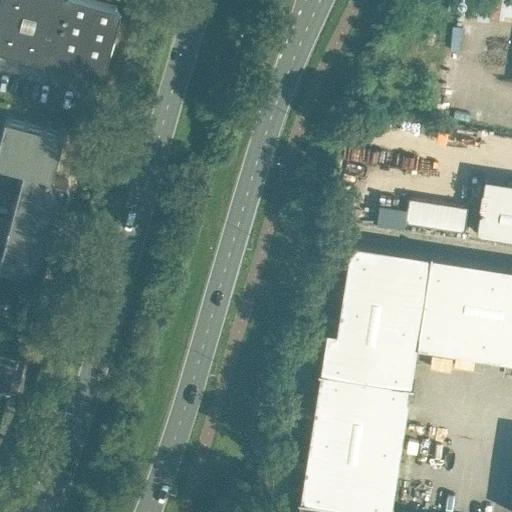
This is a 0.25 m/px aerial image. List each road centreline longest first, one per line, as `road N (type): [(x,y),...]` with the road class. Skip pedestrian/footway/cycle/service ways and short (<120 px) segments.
road 1 (secondary): [(143,511),(277,88),(318,0)]
road 2 (secondary): [(199,0),(40,511)]
